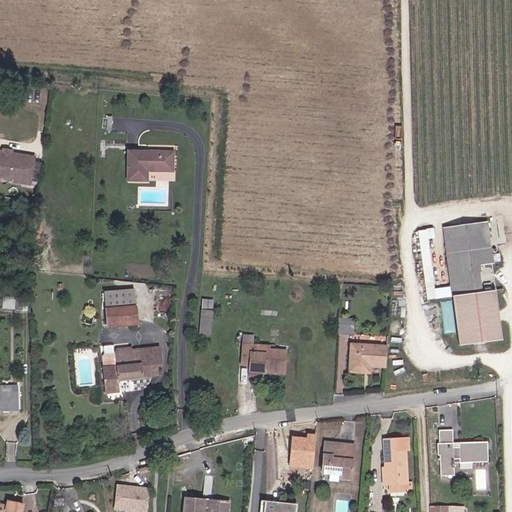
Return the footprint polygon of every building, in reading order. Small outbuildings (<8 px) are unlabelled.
[(171,152),(129,153),(128,182),(147,183),(147,173),(171,173),(171,152)] [(0,179),(15,182),(18,186),(27,188),(31,163),(24,162),(24,159),(8,156),(7,160),(0,159),(1,155),(0,154),(0,179)] [(484,225),(441,230),(446,279),(478,275),(489,274),(484,225)] [(447,288),(434,290),(428,231),(419,232),(426,291),(427,300),(448,298),(480,294),(478,275),(446,279),(447,288)] [(142,306),(139,288),(115,292),(118,310),(142,306)] [(492,293),(448,298),(454,348),(497,343),(492,293)] [(145,325),(142,306),(118,310),(112,311),(115,329),(145,325)] [(351,315),(336,314),(335,330),(350,331),(351,315)] [(211,319),(203,319),(203,328),(210,328),(211,319)] [(251,339),(242,339),(242,348),(251,348),(251,339)] [(349,356),(349,366),(363,366),(364,356),(369,357),(384,357),(385,341),(350,340),(350,347),(356,347),(355,357),(349,356)] [(142,370),(143,377),(159,375),(159,366),(165,366),(163,342),(139,345),(140,356),(130,357),(132,371),(142,370)] [(144,379),(143,377),(142,370),(132,371),(130,357),(140,356),(139,345),(114,347),(116,361),(119,383),(144,379)] [(241,369),(250,370),(250,380),(260,380),(260,376),(269,376),(269,380),(283,380),(285,352),(267,352),(267,349),(251,348),(242,348),(241,369)] [(106,395),(120,393),(119,383),(116,361),(101,363),(106,395)] [(14,391),(0,391),(0,408),(13,409),(14,391)] [(489,460),(487,438),(454,440),(453,428),(441,429),(441,441),(436,442),(437,458),(442,458),(443,474),(456,473),(455,458),(462,457),(462,462),(489,460)] [(391,480),(392,480),(406,479),(409,478),(407,444),(409,444),(408,431),(385,433),(385,436),(390,436),(390,445),(386,445),(389,464),(391,480)] [(340,478),(351,478),(354,444),(326,442),(323,472),(341,474),(340,478)] [(158,464),(156,457),(147,460),(147,461),(149,466),(158,464)] [(407,486),(406,479),(392,480),(392,487),(407,486)] [(118,484),(115,510),(140,511),(146,511),(149,486),(118,484)] [(182,511),(224,511),(227,499),(210,496),(209,503),(202,502),(203,495),(185,492),(182,511)] [(5,502),(0,500),(0,511),(20,511),(23,502),(6,498),(5,502)] [(278,508),(296,510),(297,504),(260,500),(258,511),(263,511),(264,511),(278,511),(278,508)]
